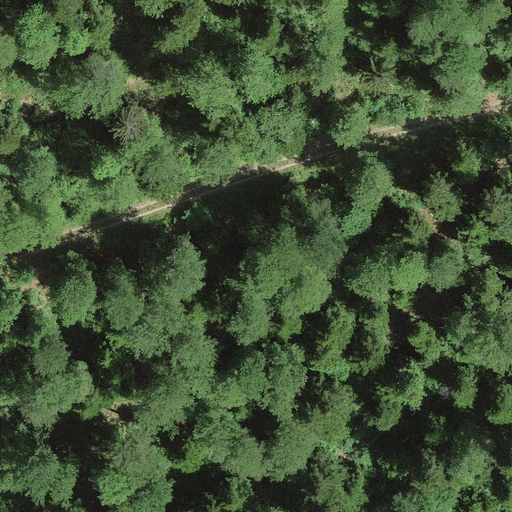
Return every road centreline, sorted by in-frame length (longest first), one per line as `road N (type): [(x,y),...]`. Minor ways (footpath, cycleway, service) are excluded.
road 1 (track): [(511,107),(229,182),(0,263)]
road 2 (track): [(468,115),(372,84),(254,75),(0,92)]
